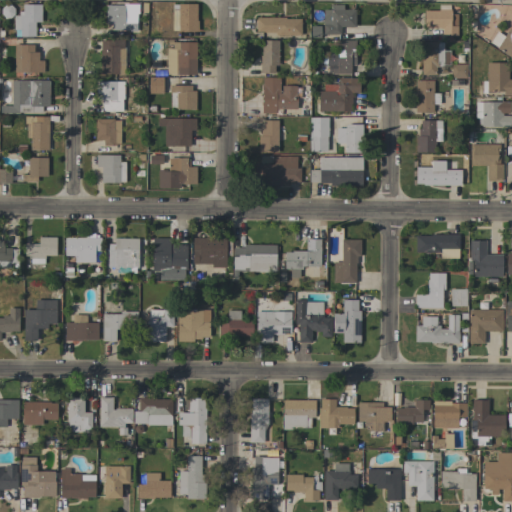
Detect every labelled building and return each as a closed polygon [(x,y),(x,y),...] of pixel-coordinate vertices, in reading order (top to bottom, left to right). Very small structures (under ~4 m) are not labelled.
[(41,22),(34,22),(34,36),(19,36),(19,15),(22,15),(22,4),(41,4),(41,22)] [(177,31),(170,31),(170,4),(195,4),(194,23),(196,23),(196,31),(177,31)] [(354,27),(340,26),(340,34),(322,34),(323,9),(330,10),(330,4),(343,5),(342,9),(355,9),(354,27)] [(456,36),(442,35),(442,28),(422,28),(422,10),(438,11),(438,9),(439,9),(439,5),(449,5),(449,9),(450,9),(450,14),(457,14),(456,36)] [(134,6),(134,24),(128,24),(128,26),(133,26),(133,30),(104,30),(104,6),(134,6)] [(255,17),(285,17),(285,19),(300,19),(300,35),(275,35),(275,32),(255,32),(255,17)] [(511,58),(496,48),(496,47),(490,44),(498,33),(503,37),(511,23),(511,58)] [(309,38),(309,27),(319,26),(319,38),(309,38)] [(99,40),(110,40),(110,39),(123,39),(122,74),(99,74),(99,40)] [(277,65),(274,65),(274,73),(259,73),(259,55),(261,56),(261,40),(278,40),(277,65)] [(355,65),(350,65),(350,73),(331,73),(331,72),(328,72),(328,66),(326,66),(326,51),(337,51),(337,40),(355,40),(355,65)] [(195,76),(174,75),(174,66),(165,66),(165,49),(178,49),(178,42),(196,42),(195,59),(195,76)] [(421,42),(438,42),(442,42),(442,66),(438,66),(438,67),(435,67),(435,74),(421,74),(421,42)] [(33,45),(33,52),(38,52),(38,60),(43,60),(43,72),(14,72),(14,44),(20,44),(33,45)] [(508,63),(507,79),(511,79),(511,95),(503,95),(503,91),(486,91),(486,93),(481,93),(481,81),(486,81),(486,62),(508,63)] [(466,78),(451,78),(451,64),(466,64),(466,78)] [(162,94),(148,94),(148,77),(162,77),(162,94)] [(295,93),(296,93),(296,109),(275,109),(275,113),(261,113),(261,84),(262,77),(279,77),(279,85),(295,86),(295,93)] [(318,111),(318,91),(323,91),(323,84),(338,84),(338,78),(359,78),(359,93),(351,93),(351,104),(350,104),(350,111),(318,111)] [(48,81),(48,106),(41,106),(41,112),(18,112),(18,113),(0,113),(0,105),(11,106),(11,80),(48,81)] [(433,93),(439,93),(439,104),(433,104),(432,112),(414,112),(415,80),(433,80),(433,93)] [(102,100),(96,100),(96,81),(122,81),(122,113),(113,113),(113,111),(102,111),(102,100)] [(195,110),(175,109),(175,108),(170,108),(170,92),(169,92),(169,85),(191,85),(191,91),(195,91),(195,110)] [(475,102),(500,102),(509,102),(509,113),(502,113),(502,115),(511,115),(511,112),(511,127),(499,127),(499,126),(481,126),(481,124),(478,124),(478,118),(475,118),(475,102)] [(48,150),(29,150),(30,138),(26,138),(26,124),(24,124),(24,116),(48,116),(48,150)] [(95,119),(112,119),(112,116),(119,116),(119,120),(120,120),(120,143),(116,143),(116,146),(103,145),(103,140),(95,140),(95,119)] [(327,137),(326,137),(327,151),(309,152),(309,137),(309,117),(327,117),(327,137)] [(195,118),(195,130),(189,130),(189,146),(171,146),(171,144),(166,144),(166,125),(171,125),(171,118),(195,118)] [(277,153),(257,152),(258,136),(260,136),(260,128),(263,128),(263,120),(278,120),(277,153)] [(415,152),(415,136),(418,136),(418,129),(420,129),(420,120),(441,120),(441,141),(434,141),(434,153),(415,152)] [(343,128),(345,124),(361,124),(361,134),(359,134),(360,153),(343,153),(343,128)] [(499,144),(499,164),(502,164),(501,181),(486,181),(486,166),(469,166),(469,144),(499,144)] [(168,152),(189,152),(189,167),(195,167),(195,184),(179,184),(179,188),(157,187),(157,169),(165,169),(165,171),(168,171),(168,152)] [(119,155),(119,162),(125,162),(124,182),(119,182),(119,183),(100,183),(101,167),(95,167),(95,155),(119,155)] [(147,164),(147,155),(160,155),(160,164),(147,164)] [(254,185),(255,164),(273,164),(273,156),(296,156),(296,168),(299,168),(299,182),(287,182),(287,185),(254,185)] [(47,176),(36,176),(36,181),(21,181),(21,174),(27,174),(27,157),(47,158),(47,176)] [(361,157),(361,183),(309,183),(309,169),(318,169),(318,157),(361,157)] [(460,170),(460,185),(415,185),(415,167),(430,167),(430,169),(445,170),(460,170)] [(0,169),(11,170),(10,183),(0,183),(0,169)] [(85,237),(85,233),(93,234),(93,238),(100,238),(100,251),(94,251),(94,262),(74,262),(74,256),(64,256),(64,237),(85,237)] [(430,236),(430,234),(458,235),(458,259),(439,258),(439,253),(414,252),(415,236),(430,236)] [(55,255),(44,255),(44,259),(43,259),(43,264),(30,263),(30,258),(29,258),(29,256),(24,256),(24,244),(38,244),(38,237),(56,237),(55,255)] [(134,268),(134,273),(117,273),(117,269),(114,269),(114,268),(114,267),(107,267),(107,249),(114,249),(114,238),(136,238),(136,268),(134,268)] [(186,269),(164,269),(164,271),(151,271),(152,238),(169,238),(169,244),(186,244),(186,269)] [(225,238),(225,240),(231,240),(231,249),(225,249),(225,267),(211,267),(211,264),(198,264),(198,252),(192,252),(192,238),(225,238)] [(320,267),(302,266),(302,269),(299,269),(299,278),(289,278),(290,269),(284,269),(284,252),(291,252),(291,251),(305,251),(305,239),(320,239),(320,267)] [(360,240),(360,256),(356,256),(356,263),(355,263),(355,283),(332,283),(332,262),(340,262),(341,239),(360,240)] [(17,264),(9,264),(9,268),(0,268),(0,240),(2,240),(2,243),(3,243),(3,248),(10,248),(10,249),(17,249),(17,264)] [(473,276),(473,260),(469,260),(469,241),(485,241),(485,254),(501,255),(501,277),(473,276)] [(275,271),(237,270),(237,279),(232,279),(232,247),(243,247),(243,244),(275,245),(275,262),(275,271)] [(414,308),(414,294),(426,294),(426,280),(427,280),(427,273),(444,273),(444,290),(441,290),(441,308),(414,308)] [(466,289),(466,306),(450,306),(450,289),(466,289)] [(298,324),(294,324),(295,299),(305,299),(305,302),(322,302),(322,315),(323,315),(323,317),(330,318),(330,337),(320,337),(320,332),(313,331),(313,330),(311,330),(310,343),(298,342),(298,324)] [(34,310),(34,300),(56,300),(55,324),(47,324),(47,328),(36,328),(36,340),(23,340),(23,310),(34,310)] [(359,343),(342,343),(342,333),(332,333),(332,313),(342,313),(342,300),(357,300),(357,311),(360,311),(359,343)] [(18,331),(10,331),(10,333),(0,332),(0,318),(2,318),(2,315),(7,315),(8,308),(19,308),(18,331)] [(172,310),(172,327),(165,327),(164,341),(147,341),(147,317),(148,317),(148,309),(172,310)] [(468,309),(501,310),(501,331),(483,331),(483,344),(468,343),(468,309)] [(209,337),(200,337),(200,339),(193,339),(193,342),(176,342),(176,310),(209,310),(209,337)] [(218,335),(219,323),(224,323),(224,320),(227,320),(227,310),(240,311),(240,319),(252,319),(252,336),(218,335)] [(119,314),(119,311),(128,311),(128,329),(115,329),(115,341),(101,341),(101,314),(119,314)] [(290,312),(290,334),(282,333),(282,335),(272,335),(271,342),(256,342),(256,334),(255,334),(255,311),(290,312)] [(420,316),(435,316),(435,325),(439,325),(439,328),(446,328),(446,314),(458,314),(458,344),(431,343),(431,342),(414,342),(414,325),(420,325),(420,316)] [(97,340),(82,340),(82,341),(64,341),(64,322),(72,322),(72,315),(86,315),(86,323),(97,323),(97,340)] [(90,430),(83,429),(83,432),(67,432),(67,422),(66,422),(66,402),(63,402),(63,398),(68,398),(68,397),(83,397),(83,412),(91,412),(90,430)] [(98,397),(112,397),(112,410),(114,410),(114,408),(131,408),(131,410),(131,423),(123,423),(123,427),(98,427),(98,397)] [(146,425),(146,423),(133,423),(133,411),(138,411),(138,399),(139,399),(139,398),(155,398),(155,399),(171,399),(171,425),(146,425)] [(190,443),(190,437),(181,437),(181,425),(177,425),(177,412),(187,413),(187,410),(183,410),(184,398),(204,398),(204,405),(205,405),(205,443),(190,443)] [(267,424),(263,424),(263,442),(249,442),(249,414),(250,414),(250,399),(267,399),(267,424)] [(338,424),(338,428),(321,428),(322,427),(320,427),(320,426),(318,426),(318,423),(318,408),(320,408),(320,399),(335,399),(334,407),(346,407),(346,408),(353,408),(353,424),(338,424)] [(484,436),(484,441),(475,441),(475,430),(469,430),(469,420),(471,420),(471,399),(487,399),(487,414),(504,415),(504,437),(484,436)] [(0,400),(17,400),(17,419),(6,419),(5,427),(0,427),(0,400)] [(314,400),(314,418),(310,418),(310,427),(291,427),(291,429),(282,429),(282,400),(314,400)] [(428,400),(428,410),(421,410),(421,422),(411,422),(411,425),(395,425),(395,408),(402,408),(402,407),(413,407),(413,400),(428,400)] [(433,427),(433,421),(432,421),(432,401),(449,401),(449,403),(465,403),(465,417),(457,417),(457,428),(433,427)] [(49,402),(49,403),(56,403),(56,420),(41,420),(41,425),(21,425),(22,402),(49,402)] [(382,402),(381,407),(390,407),(389,422),(382,422),(382,431),(367,431),(367,427),(363,427),(363,421),(356,421),(357,402),(382,402)] [(442,449),(429,449),(429,436),(435,436),(435,439),(442,439),(442,449)] [(277,474),(282,474),(282,483),(277,483),(277,484),(267,484),(267,500),(250,500),(250,482),(247,482),(247,467),(253,467),(253,456),(264,456),(264,451),(276,451),(275,459),(277,459),(277,474)] [(511,501),(501,501),(501,489),(496,489),(496,496),(488,496),(488,491),(487,491),(487,489),(482,489),(483,462),(493,462),(493,453),(511,453),(510,472),(511,472),(511,501)] [(185,494),(178,494),(178,471),(186,471),(186,456),(200,456),(200,475),(202,475),(202,483),(205,483),(204,499),(185,499),(185,494)] [(38,497),(22,497),(22,485),(19,485),(19,465),(20,465),(21,457),(34,457),(34,465),(36,465),(36,471),(54,471),(53,480),(54,480),(54,497),(38,497)] [(432,461),(432,501),(415,501),(415,486),(406,486),(406,472),(402,472),(402,461),(432,461)] [(323,471),(333,471),(333,464),(348,464),(348,471),(348,475),(356,475),(356,489),(339,489),(339,488),(336,488),(336,500),(323,500),(323,471)] [(103,481),(96,481),(96,466),(119,466),(119,467),(128,467),(128,483),(120,483),(120,498),(103,498),(103,481)] [(474,501),(460,501),(460,489),(444,489),(444,488),(439,488),(439,471),(455,471),(455,468),(464,468),(464,473),(469,473),(469,474),(474,474),(474,501)] [(59,498),(59,469),(69,469),(69,474),(80,474),(80,475),(94,475),(94,497),(87,497),(87,498),(59,498)] [(399,501),(385,500),(385,488),(374,488),(374,484),(366,484),(366,469),(399,469),(399,501)] [(0,472),(16,472),(16,489),(10,489),(10,490),(0,490),(0,472)] [(153,498),(136,498),(136,484),(144,484),(144,473),(158,473),(158,481),(169,481),(169,497),(153,498)] [(303,500),(303,492),(291,492),(291,490),(285,491),(284,475),(301,474),(301,477),(311,477),(311,490),(317,490),(318,500),(303,500)]
